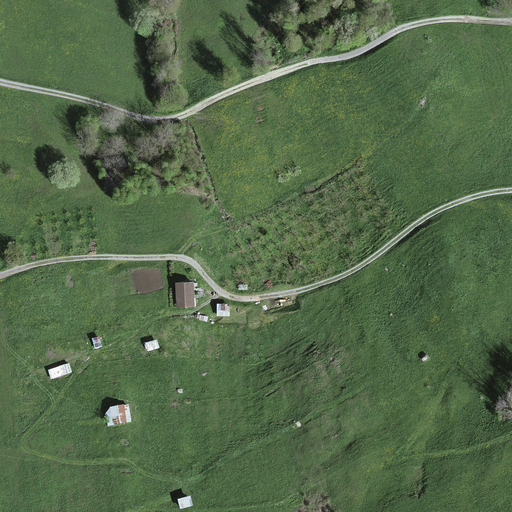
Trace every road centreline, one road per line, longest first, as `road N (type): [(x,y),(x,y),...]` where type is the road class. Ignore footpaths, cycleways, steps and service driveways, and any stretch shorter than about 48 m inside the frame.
road 1 (track): [(0,272),(187,260),(223,288),(300,294),(364,268),(471,198),(511,194)]
road 2 (track): [(511,23),(400,29),(345,59),(307,64),(162,121),(0,84)]
road 3 (track): [(231,288),(108,349),(29,433),(28,447),(39,456),(128,463),(180,481),(181,490)]
